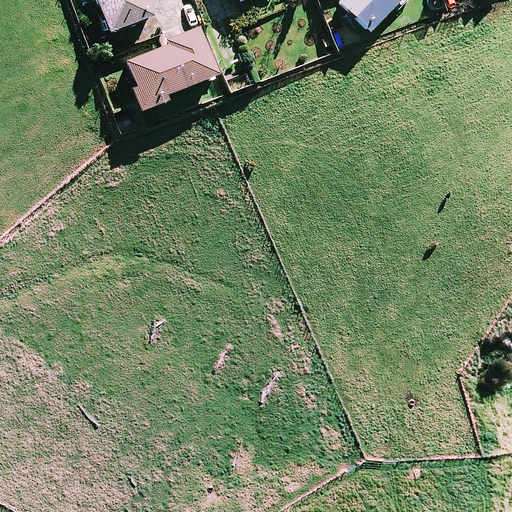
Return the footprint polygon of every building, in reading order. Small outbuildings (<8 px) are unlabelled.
[(94,0),(107,33),(151,16),(151,0),(150,0),(94,0)] [(400,0),(339,0),(337,3),(366,33),(400,0)] [(216,76),(199,29),(161,43),(163,48),(125,62),(135,88),(130,89),(138,111),(168,101),(166,95),(216,76)] [(301,40),(285,35),(280,54),(296,58),(301,40)] [(254,85),(250,73),(225,83),(230,95),(254,85)] [(139,128),(133,112),(115,119),(121,135),(139,128)]
